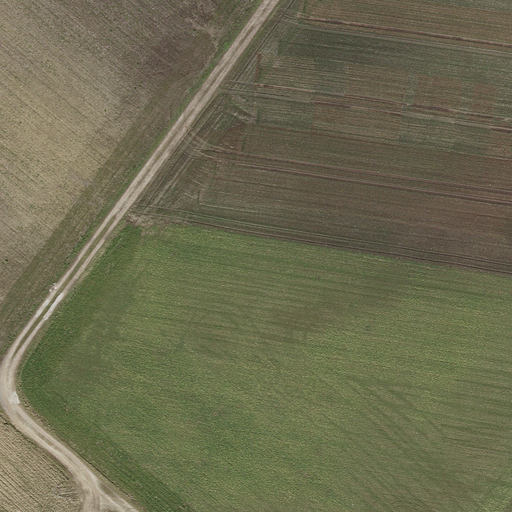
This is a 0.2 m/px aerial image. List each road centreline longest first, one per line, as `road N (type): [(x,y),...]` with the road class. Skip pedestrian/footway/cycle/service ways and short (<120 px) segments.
road 1 (track): [(273,0),(0,391)]
road 2 (track): [(0,400),(129,511)]
